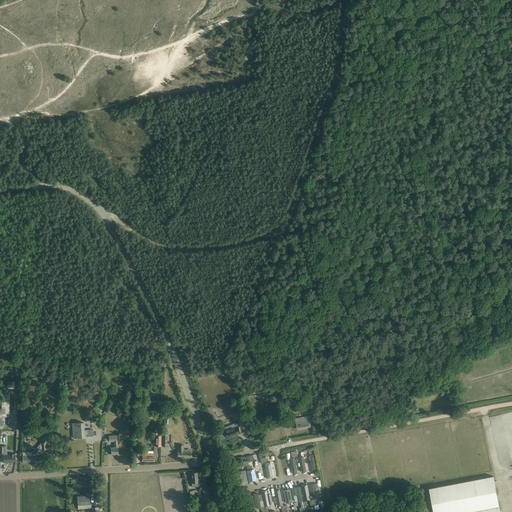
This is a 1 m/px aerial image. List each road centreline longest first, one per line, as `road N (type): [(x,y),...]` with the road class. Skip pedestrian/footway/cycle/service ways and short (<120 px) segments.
road 1 (unclassified): [(211,459),(166,335),(102,214),(56,187),(0,191)]
road 2 (track): [(253,17),(247,62),(231,83),(0,125)]
road 3 (track): [(287,227),(326,117),(345,0)]
road 4 (unclassified): [(0,478),(211,459)]
road 5 (track): [(313,437),(511,402)]
road 6 (track): [(102,214),(156,246),(185,251),(276,236),(287,227)]
